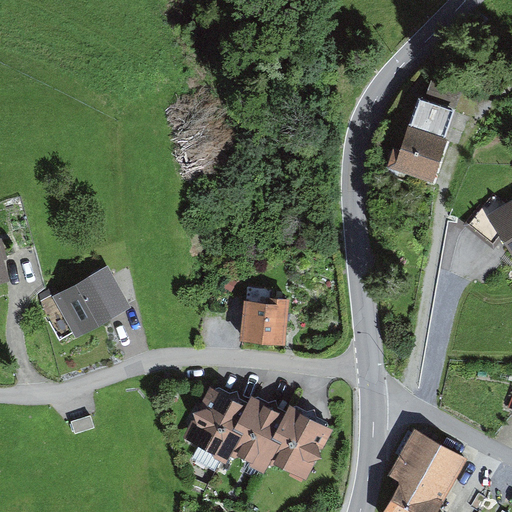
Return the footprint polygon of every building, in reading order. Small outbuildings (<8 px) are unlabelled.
[(446,139),(406,125),(393,163),(433,177),(446,139)] [(511,197),(492,209),(511,245),(511,197)] [(0,241),(0,278),(11,275),(0,241)] [(131,301),(113,268),(65,295),(83,328),(131,301)] [(269,304),(246,302),(242,341),(284,345),(287,317),(289,302),(270,300),(269,304)] [(325,426),(291,409),(288,415),(254,399),(250,406),(218,390),(195,437),(229,454),(233,447),(265,463),(268,457),(302,473),(325,426)] [(440,511),(470,459),(431,438),(390,511),(440,511)]
